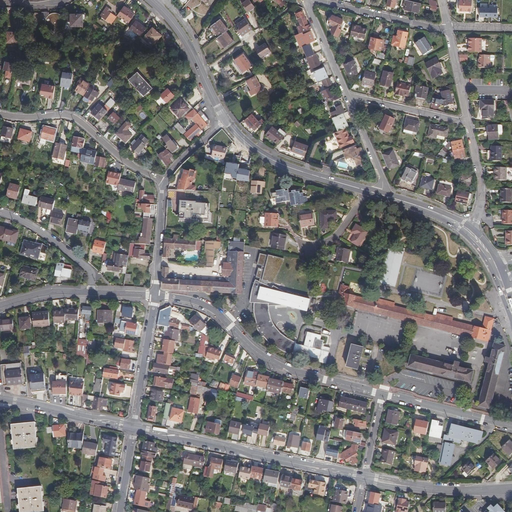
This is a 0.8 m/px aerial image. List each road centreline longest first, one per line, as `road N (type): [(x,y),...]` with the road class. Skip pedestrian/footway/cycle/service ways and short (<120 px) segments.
road 1 (residential): [(381,394),(269,362),(211,308),(153,295)]
road 2 (tertiary): [(133,427),(362,477)]
road 3 (residential): [(0,114),(67,115),(163,183)]
road 4 (secondary): [(224,120),(266,158),(386,197)]
road 5 (secondary): [(150,0),(187,43),(224,120)]
road 6 (tertiary): [(0,398),(133,427)]
road 7 (residential): [(312,0),(445,26)]
road 8 (residential): [(511,426),(381,394)]
road 9 (residential): [(153,295),(133,427)]
road 10 (residential): [(0,213),(86,268),(89,292)]
road 11 (residential): [(346,95),(465,122)]
